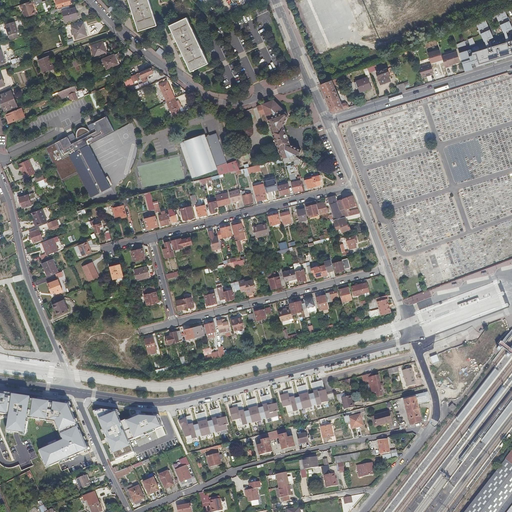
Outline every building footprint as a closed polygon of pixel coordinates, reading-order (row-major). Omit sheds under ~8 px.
[(32,0),(31,0),(21,4),(24,13),(25,17),(36,14),(33,4),(34,4),(32,0)] [(149,0),(128,0),(139,31),(157,25),(149,0)] [(75,8),(62,11),(65,21),(78,17),(75,8)] [(117,14),(112,8),(108,11),(114,17),(117,14)] [(504,32),(511,28),(511,24),(510,21),(511,21),(509,16),(508,16),(505,9),(496,12),(504,32)] [(191,71),(209,63),(187,17),(169,25),(191,71)] [(485,41),(494,37),(486,17),(477,21),(480,29),(479,29),(481,34),(482,33),(485,41)] [(8,35),(9,35),(10,39),(17,36),(16,33),(17,32),(14,21),(5,24),(8,35)] [(84,23),(73,27),(76,38),(88,34),(84,23)] [(476,63),(477,67),(482,65),(491,62),(494,61),(495,63),(497,63),(497,61),(511,55),(511,40),(510,35),(506,36),(507,42),(493,46),(491,41),(486,43),(488,48),(473,52),(476,63)] [(104,41),(92,45),(95,55),(107,51),(104,41)] [(440,50),(428,53),(431,63),(443,59),(442,56),(440,50)] [(473,69),(474,69),(472,64),(471,61),(472,61),(470,57),(468,50),(460,53),(465,71),(473,69)] [(160,51),(157,55),(163,60),(166,56),(160,51)] [(457,51),(442,56),(443,59),(445,68),(449,67),(449,65),(452,64),(460,62),(457,51)] [(115,54),(104,58),(108,68),(119,63),(115,54)] [(44,58),(39,60),(44,72),(54,68),(50,58),(45,60),(44,58)] [(370,73),(378,69),(375,63),(367,66),(368,69),(370,73)] [(431,63),(419,67),(422,77),(434,74),(431,63)] [(383,66),(378,69),(379,71),(377,72),(381,84),(390,80),(388,74),(390,74),(387,68),(384,69),(383,66)] [(148,76),(152,74),(150,68),(138,73),(143,83),(147,81),(146,79),(148,78),(148,76)] [(135,74),(130,76),(137,91),(142,89),(135,74)] [(344,75),(332,80),(334,85),(346,80),(344,75)] [(367,77),(356,81),(360,92),(372,88),(367,78),(367,77)] [(332,80),(324,83),(321,84),(332,111),(334,112),(344,108),(349,107),(346,102),(342,104),(334,85),(332,80)] [(175,98),(167,82),(159,86),(167,102),(175,98)] [(399,92),(406,90),(404,83),(397,85),(399,92)] [(73,86),(53,95),(55,99),(58,98),(58,99),(69,95),(72,102),(79,98),(76,90),(77,90),(75,85),(73,86)] [(15,99),(12,91),(0,96),(0,97),(2,104),(15,99)] [(174,119),(182,115),(175,98),(167,102),(174,119)] [(6,112),(18,106),(15,99),(2,104),(6,112)] [(283,125),(288,115),(274,100),(257,106),(264,124),(269,122),(282,159),(287,158),(295,156),(301,154),(300,149),(290,144),(283,125)] [(10,123),(25,117),(22,108),(7,114),(10,123)] [(43,149),(62,185),(78,176),(89,198),(98,194),(96,190),(98,189),(100,193),(109,188),(87,146),(113,133),(105,117),(91,124),(93,128),(88,131),(87,131),(85,130),(83,129),(82,129),(81,129),(79,129),(78,130),(76,131),(76,133),(75,134),(75,136),(75,137),(74,138),(68,141),(66,137),(50,145),(51,147),(50,148),(49,146),(45,148),(46,150),(44,150),(43,149)] [(249,137),(256,132),(249,123),(242,129),(249,137)] [(218,175),(219,175),(223,174),(235,171),(239,170),(235,160),(226,163),(215,133),(209,136),(208,134),(205,135),(206,137),(205,137),(204,134),(179,142),(179,143),(180,143),(192,178),(192,179),(217,170),(218,175)] [(297,160),(298,165),(301,159),(295,156),(287,158),(288,162),(297,160)] [(27,160),(17,165),(19,169),(20,169),(21,171),(25,178),(34,174),(27,160)] [(296,178),(294,170),(295,169),(294,164),(287,166),(290,179),(296,178)] [(33,179),(36,186),(46,182),(47,181),(45,178),(42,179),(40,176),(33,179)] [(305,184),(307,183),(308,188),(321,185),(320,180),(321,180),(320,176),(311,178),(311,179),(305,181),(305,184)] [(265,189),(266,192),(278,189),(278,187),(276,179),(264,182),(265,189)] [(302,190),(300,181),(290,184),(292,192),(302,190)] [(257,201),(267,199),(263,184),(253,186),(257,201)] [(278,189),(280,195),(290,193),(288,184),(278,187),(278,189)] [(239,190),(229,193),(231,203),(242,200),(239,190)] [(245,194),(244,190),(240,191),(241,195),(242,195),(245,204),(253,202),(251,192),(245,194)] [(230,204),(228,193),(216,196),(217,201),(218,207),(230,204)] [(27,195),(18,198),(22,208),(34,204),(33,200),(29,201),(27,195)] [(338,195),(335,196),(337,202),(337,201),(341,212),(343,217),(345,217),(353,214),(352,211),(350,212),(349,209),(349,208),(347,209),(343,199),(341,195),(338,195)] [(331,198),(327,198),(332,215),(333,220),(334,219),(343,217),(341,212),(337,201),(337,202),(335,196),(331,198)] [(354,196),(343,199),(347,209),(349,208),(349,209),(356,206),(357,208),(358,208),(358,206),(356,201),(354,196)] [(124,208),(128,207),(126,199),(122,200),(124,207),(113,209),(116,218),(121,217),(122,219),(127,218),(124,208)] [(218,207),(217,201),(208,203),(211,213),(215,212),(214,208),(218,207)] [(326,209),(324,203),(316,205),(319,215),(328,213),(327,209),(326,209)] [(207,214),(205,205),(196,207),(198,217),(207,214)] [(319,217),(319,215),(316,205),(306,207),(308,217),(317,215),(317,217),(319,217)] [(191,206),(181,209),(183,220),(194,218),(191,206)] [(89,224),(91,229),(94,228),(95,233),(101,232),(100,227),(102,227),(101,223),(94,225),(92,221),(90,222),(85,212),(92,210),(92,208),(83,210),(89,224)] [(47,224),(41,209),(31,213),(34,220),(35,222),(33,223),(35,228),(47,224)] [(307,220),(304,209),(297,211),(300,222),(307,220)] [(162,213),(163,215),(160,216),(162,226),(171,223),(169,214),(166,215),(165,212),(162,213)] [(179,221),(177,212),(169,214),(171,223),(179,221)] [(289,212),(280,214),(283,226),(286,225),(284,219),(285,219),(285,220),(287,219),(288,221),(291,221),(291,219),(290,215),(289,212)] [(280,223),(278,215),(268,217),(270,226),(280,223)] [(158,223),(157,219),(156,219),(155,217),(144,219),(147,229),(158,227),(157,223),(158,223)] [(348,223),(347,224),(345,217),(343,217),(334,219),(338,231),(342,229),(342,231),(350,229),(348,223)] [(47,224),(49,229),(58,226),(55,220),(47,224)] [(233,226),(235,236),(234,236),(235,240),(245,238),(241,224),(233,226)] [(266,224),(261,225),(261,227),(253,229),(256,238),(269,235),(266,224)] [(230,227),(220,229),(221,231),(216,232),(217,237),(218,239),(223,238),(232,236),(230,227)] [(29,233),(31,238),(32,239),(33,243),(42,239),(39,230),(29,233)] [(218,239),(217,237),(214,237),(213,231),(209,232),(212,245),(211,245),(212,250),(220,248),(219,243),(218,239)] [(357,241),(355,235),(347,238),(348,242),(347,242),(347,244),(348,244),(350,249),(357,247),(355,241),(357,241)] [(47,255),(58,251),(53,238),(42,242),(46,254),(39,256),(41,260),(48,257),(47,255)] [(192,245),(190,238),(184,240),(185,247),(192,245)] [(172,243),(173,251),(183,248),(185,247),(184,240),(181,240),(181,239),(171,242),(172,243)] [(81,257),(91,253),(89,248),(88,248),(85,242),(77,246),(81,257)] [(162,250),(164,258),(175,256),(173,251),(172,243),(170,243),(170,242),(164,244),(165,249),(162,250)] [(339,245),(342,255),(349,254),(348,249),(344,251),(342,244),(339,245)] [(136,249),(136,251),(132,252),(135,261),(145,259),(143,249),(139,250),(139,248),(136,249)] [(325,265),(319,267),(322,276),(327,275),(327,272),(333,270),(329,257),(323,258),(325,265)] [(341,259),(341,261),(333,263),(335,273),(344,270),(344,269),(349,268),(347,258),(341,259)] [(53,259),(41,264),(44,271),(45,271),(48,276),(59,272),(53,259)] [(91,262),(81,266),(88,282),(98,277),(91,262)] [(120,265),(110,267),(113,279),(123,277),(120,265)] [(147,266),(135,270),(138,280),(149,277),(147,266)] [(319,267),(311,268),(309,269),(310,272),(311,272),(312,272),(312,275),(314,275),(315,278),(322,276),(319,267)] [(268,274),(272,288),(286,285),(285,281),(282,272),(282,269),(278,270),(279,276),(276,277),(275,272),(268,274)] [(295,272),(294,269),(282,272),(285,281),(296,278),(295,272)] [(304,272),(303,270),(295,272),(296,278),(297,282),(306,280),(305,275),(306,274),(305,272),(304,272)] [(57,280),(47,284),(51,294),(55,292),(56,294),(62,292),(57,280)] [(240,288),(241,292),(247,290),(248,295),(252,294),(251,291),(255,290),(252,280),(244,282),(243,280),(238,281),(239,285),(240,288)] [(370,295),(367,283),(352,287),(355,296),(364,293),(365,296),(370,295)] [(154,286),(143,289),(143,291),(146,290),(147,292),(144,293),(147,305),(158,302),(154,286)] [(216,288),(219,300),(224,299),(223,292),(221,287),(216,288)] [(353,299),(350,287),(340,290),(343,301),(353,299)] [(241,292),(240,288),(232,290),(223,292),(224,299),(225,301),(234,298),(233,294),(241,292)] [(340,299),(337,290),(326,293),(329,302),(340,299)] [(214,303),(211,293),(201,296),(204,306),(214,303)] [(329,308),(326,295),(317,297),(320,310),(329,308)] [(387,298),(388,298),(387,295),(376,297),(381,314),(391,312),(387,298)] [(193,306),(191,297),(176,301),(178,310),(193,306)] [(316,306),(313,297),(304,299),(305,304),(304,304),(304,306),(306,306),(306,308),(316,306)] [(62,300),(52,304),(57,316),(68,311),(62,300)] [(306,317),(301,301),(289,304),(290,307),(292,314),(302,311),(303,315),(302,315),(303,317),(306,317)] [(278,311),(281,321),(293,318),(292,314),(290,307),(286,308),(286,309),(278,311)] [(267,318),(265,309),(255,311),(257,320),(267,318)] [(234,330),(243,328),(241,317),(238,318),(231,320),(234,330)] [(217,321),(219,329),(220,332),(226,330),(225,328),(229,327),(227,321),(222,323),(222,320),(217,321)] [(216,331),(214,322),(204,325),(207,333),(216,331)] [(205,333),(204,328),(203,329),(202,326),(184,330),(187,339),(203,335),(203,337),(204,336),(204,334),(205,333)] [(182,337),(180,330),(170,333),(171,335),(166,337),(168,344),(179,341),(178,338),(182,337)] [(145,339),(147,349),(155,346),(153,337),(145,339)] [(411,368),(401,371),(404,382),(405,382),(406,387),(415,385),(414,380),(411,368)] [(457,420),(462,424),(500,374),(496,370),(457,420)] [(367,379),(368,381),(371,394),(376,393),(377,397),(382,396),(378,376),(367,379)] [(322,380),(315,382),(321,405),(326,404),(325,402),(328,402),(328,401),(327,395),(325,390),(324,390),(322,380)] [(313,393),(311,394),(314,405),(316,405),(317,406),(321,405),(315,382),(311,383),(313,393)] [(306,385),(301,386),(307,408),(311,407),(311,406),(314,405),(311,394),(308,394),(306,385)] [(299,397),(297,398),(300,409),(302,408),(302,409),(307,408),(301,386),(297,387),(299,397)] [(506,388),(503,386),(469,430),(472,432),(506,388)] [(292,388),(287,390),(291,405),(293,411),(297,410),(297,409),(300,409),(297,398),(294,398),(292,388)] [(287,390),(283,391),(284,394),(280,395),(283,407),(291,405),(287,390)] [(430,399),(427,392),(403,398),(403,399),(398,400),(399,407),(405,406),(411,424),(420,422),(423,421),(418,404),(429,400),(430,399)] [(45,467),(88,451),(80,431),(78,432),(77,429),(78,428),(69,405),(13,396),(13,398),(8,397),(8,395),(0,393),(0,413),(6,415),(6,413),(10,414),(9,420),(8,419),(6,431),(25,434),(28,418),(47,421),(54,422),(58,430),(60,436),(62,435),(64,441),(60,443),(60,441),(42,449),(42,450),(38,452),(45,467)] [(344,397),(343,393),(337,395),(339,403),(342,402),(344,409),(354,407),(353,402),(352,403),(350,395),(344,397)] [(270,394),(265,396),(271,418),(278,416),(277,411),(279,411),(277,403),(272,404),(270,394)] [(263,407),(261,407),(264,419),(266,418),(266,419),(271,418),(265,396),(260,397),(263,407)] [(255,398),(251,399),(257,422),(261,421),(261,419),(264,419),(261,407),(258,408),(255,398)] [(511,398),(481,439),(487,443),(511,409),(511,398)] [(249,410),(246,411),(250,423),(252,422),(252,423),(257,422),(251,399),(246,401),(249,410)] [(241,402),(237,403),(241,418),(243,426),(247,424),(247,423),(250,423),(246,411),(244,412),(241,402)] [(233,408),(229,409),(232,421),(241,418),(237,403),(232,405),(233,408)] [(219,408),(215,409),(221,431),(227,430),(226,425),(228,424),(226,417),(222,418),(219,408)] [(212,420),(210,421),(213,432),(215,432),(216,433),(221,431),(215,409),(210,411),(212,420)] [(389,411),(373,415),(376,424),(392,420),(389,411)] [(205,412),(200,413),(206,435),(211,434),(210,433),(213,432),(210,421),(208,422),(205,412)] [(198,424),(196,425),(199,436),(201,435),(202,437),(206,435),(200,413),(196,414),(198,424)] [(360,414),(349,417),(352,428),(363,425),(360,414)] [(191,416),(186,417),(192,439),(197,438),(196,437),(199,436),(196,425),(194,425),(191,416)] [(192,439),(186,417),(182,418),(182,420),(179,421),(181,427),(182,427),(182,429),(187,440),(192,439)] [(54,422),(47,421),(47,423),(53,424),(56,431),(58,430),(54,422)] [(331,423),(320,426),(323,438),(334,435),(331,423)] [(293,437),(288,438),(285,428),(260,435),(262,444),(258,445),(260,455),(272,452),(269,440),(279,438),(283,449),(295,446),(293,437)] [(297,435),(299,444),(303,443),(309,441),(307,433),(297,435)] [(495,449),(499,451),(510,437),(507,434),(495,449)] [(380,454),(390,452),(388,439),(378,440),(379,441),(380,454)] [(370,458),(369,452),(333,458),(334,464),(345,462),(370,458)] [(511,452),(465,511),(498,511),(511,494),(511,452)] [(219,454),(207,457),(209,467),(221,464),(219,454)] [(190,465),(186,457),(179,460),(181,465),(178,467),(179,469),(176,470),(181,482),(191,478),(187,466),(190,465)] [(320,467),(318,457),(303,459),(305,470),(306,469),(320,467)] [(0,477),(16,471),(12,464),(10,465),(9,461),(0,465),(0,477)] [(374,474),(372,463),(363,464),(365,476),(374,474)] [(329,465),(321,467),(323,475),(331,473),(329,465)] [(126,468),(115,473),(117,478),(129,473),(128,473),(126,468)] [(168,471),(159,475),(165,489),(174,485),(168,471)] [(287,473),(276,475),(281,499),(291,497),(287,473)] [(337,482),(336,474),(324,476),(326,489),(339,486),(338,481),(337,482)] [(81,490),(91,486),(87,475),(77,479),(81,490)] [(154,478),(143,482),(149,495),(159,491),(154,478)] [(247,491),(249,503),(260,500),(257,489),(261,488),(260,482),(249,484),(250,490),(247,491)] [(138,486),(129,490),(134,502),(144,497),(138,486)] [(88,500),(92,511),(99,511),(103,511),(95,492),(83,497),(85,501),(88,500)] [(223,510),(221,499),(210,501),(213,511),(223,510)]
